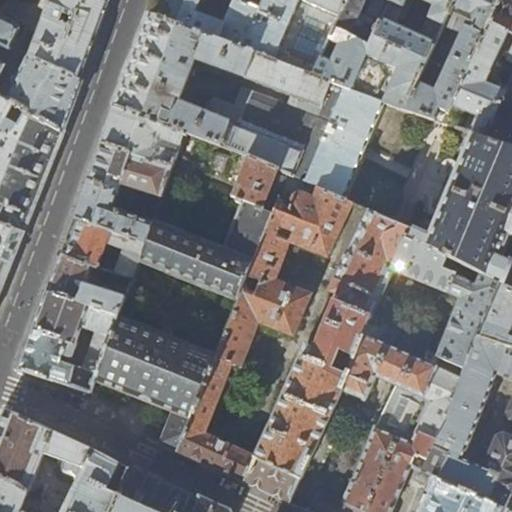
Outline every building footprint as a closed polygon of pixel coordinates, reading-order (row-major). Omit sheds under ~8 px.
[(93,43),(107,6),(94,0),(0,0),(0,44),(11,50),(20,31),(18,25),(0,16),(0,0),(50,0),(29,57),(82,83),(83,81),(81,75),(93,43)] [(156,0),(151,16),(206,38),(314,79),(336,32),(348,4),(339,0),(266,0),(260,13),(244,5),(236,2),(226,28),(196,17),(203,0),(156,0)] [(246,0),(244,5),(260,13),(266,0),(246,0)] [(419,84),(444,26),(455,0),(390,0),(381,21),(370,48),(336,32),(314,79),(327,84),(343,90),(383,103),(406,112),(419,84)] [(370,48),(381,21),(390,0),(349,0),(348,4),(336,32),(370,48)] [(455,0),(444,26),(457,32),(465,21),(468,22),(436,92),(419,84),(406,112),(445,124),(500,0),(455,0)] [(511,0),(500,0),(445,124),(474,135),(485,137),(506,90),(487,82),(508,34),(511,35),(511,50),(507,62),(511,63),(511,0)] [(132,64),(115,109),(171,131),(179,108),(196,64),(206,38),(151,16),(138,49),(132,64)] [(196,64),(207,68),(206,72),(222,78),(223,74),(288,98),(317,109),(327,84),(314,79),(206,38),(196,64)] [(25,62),(28,56),(15,50),(12,50),(11,55),(25,62)] [(73,109),(82,83),(29,57),(8,102),(16,107),(64,134),(73,109)] [(485,137),(511,147),(511,76),(506,90),(485,137)] [(207,144),(249,160),(289,177),(303,184),(343,90),(327,84),(317,109),(288,98),(285,106),(244,91),(236,111),(214,102),(207,118),(179,108),(171,131),(188,137),(207,144)] [(343,201),(383,103),(343,90),(303,184),(343,201)] [(44,183),(64,134),(16,107),(8,102),(1,98),(0,97),(0,223),(25,233),(44,183)] [(109,125),(102,144),(132,157),(173,173),(172,176),(180,179),(183,172),(175,170),(188,137),(171,131),(115,109),(109,125)] [(511,147),(485,137),(474,135),(431,236),(415,230),(413,233),(411,232),(408,239),(410,240),(502,285),(511,288),(511,262),(503,258),(511,237),(511,236),(511,147)] [(95,163),(88,182),(119,196),(122,188),(132,157),(102,144),(95,163)] [(238,189),(249,160),(207,144),(196,173),(238,189)] [(82,199),(74,219),(145,247),(154,225),(172,176),(173,173),(132,157),(122,188),(141,194),(133,218),(120,214),(119,215),(113,213),(120,196),(119,196),(88,182),(87,184),(82,199)] [(246,203),(274,215),(289,177),(249,160),(238,189),(235,199),(246,203)] [(274,215),(252,274),(277,284),(291,246),(328,260),(353,206),(343,201),(303,184),(289,177),(274,215)] [(140,263),(242,300),(252,274),(274,215),(246,203),(227,252),(154,225),(145,247),(140,263)] [(396,273),(410,240),(408,239),(411,232),(370,214),(331,292),(338,296),(337,301),(374,317),(376,317),(396,273)] [(67,239),(61,257),(97,269),(105,246),(123,253),(115,274),(133,280),(140,263),(145,247),(74,219),(67,239)] [(19,249),(25,233),(0,223),(0,296),(2,293),(6,281),(19,249)] [(463,300),(440,358),(439,359),(467,370),(480,338),(502,285),(410,240),(396,273),(463,300)] [(54,275),(47,293),(119,319),(119,318),(133,280),(115,274),(97,269),(61,257),(54,275)] [(220,356),(218,361),(234,367),(242,371),(260,326),(295,339),(312,297),(277,284),(252,274),(242,300),(220,356)] [(511,288),(502,285),(480,338),(511,348),(511,288)] [(19,371),(40,377),(84,391),(91,393),(95,382),(119,319),(47,293),(39,316),(19,371)] [(316,351),(338,359),(341,353),(356,358),(367,337),(378,341),(382,332),(370,328),(374,317),(337,301),(335,300),(316,351)] [(161,445),(178,452),(218,361),(220,356),(119,318),(119,319),(95,382),(106,387),(130,396),(137,398),(145,402),(174,413),(169,424),(161,445)] [(440,371),(462,381),(467,370),(439,359),(440,358),(428,354),(424,364),(393,350),(400,332),(387,328),(386,332),(383,331),(382,332),(378,341),(367,337),(356,358),(349,377),(347,379),(348,381),(343,392),(365,401),(364,403),(367,403),(378,379),(398,389),(426,401),(440,371)] [(434,480),(437,481),(437,480),(503,509),(511,489),(511,439),(504,437),(498,439),(496,443),(497,444),(486,471),(465,461),(498,376),(511,380),(511,408),(511,410),(509,414),(511,419),(511,348),(480,338),(467,370),(462,381),(450,412),(429,466),(426,475),(434,480)] [(258,460),(300,480),(343,392),(348,381),(347,379),(349,377),(334,370),(338,359),(316,351),(308,348),(258,460)] [(295,489),(300,480),(258,460),(208,436),(234,367),(218,361),(178,452),(200,463),(277,499),(288,504),(289,504),(295,489)] [(462,381),(440,371),(426,401),(432,404),(450,412),(462,381)] [(426,401),(398,389),(379,429),(413,445),(432,404),(426,401)] [(346,504),(364,511),(393,511),(414,469),(416,470),(419,462),(429,466),(450,412),(432,404),(413,445),(379,429),(347,502),(346,504)] [(9,412),(5,410),(0,423),(0,511),(111,511),(118,497),(128,469),(116,463),(64,438),(9,412)] [(188,498),(128,469),(118,497),(150,511),(226,511),(201,500),(199,501),(198,503),(188,498)] [(501,511),(503,509),(437,480),(437,481),(434,488),(422,511),(501,511)] [(364,511),(346,504),(347,502),(324,493),(318,494),(307,511),(364,511)] [(150,511),(118,497),(111,511),(150,511)]
